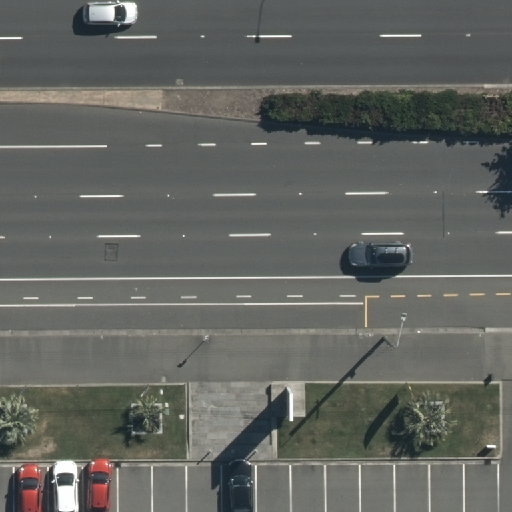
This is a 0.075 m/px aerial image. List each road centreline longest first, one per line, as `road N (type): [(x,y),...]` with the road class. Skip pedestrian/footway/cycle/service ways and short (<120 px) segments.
road 1 (primary): [(511,222),(0,227)]
road 2 (primary): [(0,18),(479,11)]
